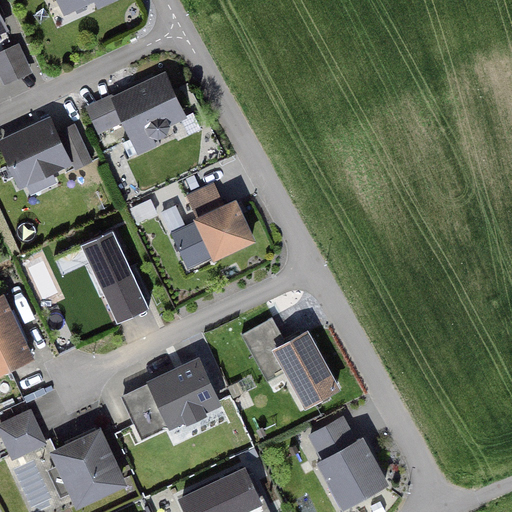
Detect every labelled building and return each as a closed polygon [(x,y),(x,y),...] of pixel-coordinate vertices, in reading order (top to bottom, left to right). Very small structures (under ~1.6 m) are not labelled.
[(57,0),(62,10),(83,0),(57,0)] [(29,71),(17,45),(0,52),(0,71),(5,82),(29,71)] [(113,100),(131,138),(147,131),(149,134),(156,137),(163,133),(166,126),(164,123),(180,115),(163,77),(113,100)] [(106,118),(92,124),(96,132),(110,126),(106,118)] [(66,161),(48,122),(0,144),(0,145),(18,183),(66,161)] [(88,162),(84,152),(70,159),(74,168),(88,162)] [(216,252),(252,235),(236,200),(200,216),(216,252)] [(119,317),(149,303),(113,225),(83,239),(119,317)] [(0,334),(19,325),(5,295),(0,297),(0,334)] [(0,376),(35,360),(19,325),(0,334),(0,376)] [(305,401),(335,386),(307,330),(277,345),(305,401)] [(216,395),(199,357),(153,378),(170,415),(216,395)] [(0,425),(11,450),(42,436),(30,410),(0,423),(0,425)] [(121,479),(98,428),(55,447),(79,499),(121,479)] [(342,501),(387,477),(364,433),(319,457),(342,501)] [(181,497),(187,511),(237,511),(263,500),(248,466),(181,497)]
